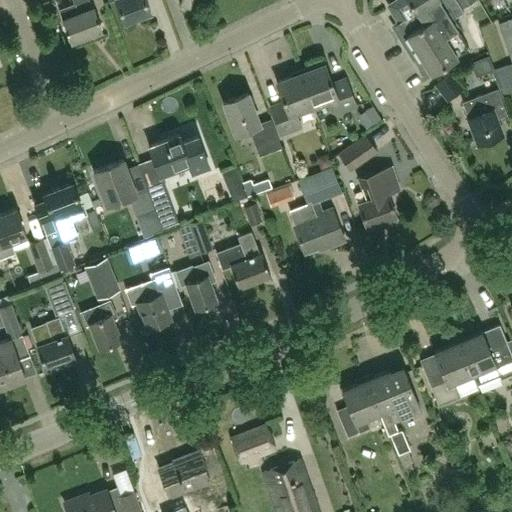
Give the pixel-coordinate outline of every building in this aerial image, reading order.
[(73,0),(75,3),(58,10),(71,42),(102,30),(93,6),(91,7),(88,0),(73,0)] [(108,0),(109,2),(114,0),(115,0),(124,22),(150,12),(145,0),(108,0)] [(181,0),(180,6),(190,10),(194,0),(181,0)] [(428,71),(430,73),(469,49),(453,24),(481,6),(477,0),(395,0),(386,5),(397,24),(392,27),(423,75),(428,71)] [(511,18),(498,23),(511,62),(511,18)] [(489,55),(471,62),(476,76),(494,70),(489,55)] [(464,64),(462,60),(449,67),(452,71),(464,64)] [(300,73),(313,106),(330,100),(335,114),(356,106),(346,78),(332,84),(325,64),(300,73)] [(313,106),(300,73),(277,82),(284,102),(270,107),(281,134),(301,126),(296,112),(313,106)] [(463,88),(451,73),(436,85),(448,100),(463,88)] [(497,89),(474,98),(462,103),(478,144),(502,135),(496,119),(507,115),(497,89)] [(247,93),(223,102),(235,133),(249,128),(254,142),(264,138),(270,152),(282,148),(270,119),(259,123),(247,93)] [(364,111),(372,124),(381,119),(372,105),(364,111)] [(153,158),(138,164),(150,197),(154,208),(158,219),(173,214),(169,204),(170,203),(165,191),(166,191),(160,174),(189,164),(192,173),(209,167),(196,135),(181,141),(179,134),(148,145),(153,158)] [(339,154),(333,158),(338,166),(343,160),(350,170),(376,152),(365,136),(339,154)] [(328,152),(315,157),(320,169),(332,165),(328,152)] [(138,164),(127,169),(123,159),(93,170),(106,204),(121,198),(123,205),(130,202),(135,215),(145,212),(153,233),(163,230),(158,219),(138,164)] [(307,202),(289,210),(296,225),(294,226),(304,252),(317,247),(326,244),(327,247),(344,240),(332,208),(322,211),(319,202),(342,193),(332,167),(297,180),(307,202)] [(371,198),(358,203),(366,227),(395,216),(387,193),(385,194),(382,186),(394,182),(389,168),(364,177),(371,198)] [(251,179),(242,183),(247,197),(272,188),(268,179),(253,184),(251,179)] [(54,216),(57,223),(42,228),(46,238),(56,265),(59,271),(62,269),(75,264),(66,242),(77,238),(74,229),(71,220),(86,214),(85,209),(93,206),(87,192),(77,196),(72,183),(43,194),(52,217),(54,216)] [(351,198),(338,201),(345,223),(358,219),(351,198)] [(256,203),(244,207),(250,225),(262,221),(256,203)] [(16,208),(0,213),(0,246),(4,257),(15,254),(10,242),(26,236),(16,208)] [(213,250),(202,219),(188,224),(193,239),(183,243),(189,259),(213,250)] [(238,237),(240,244),(216,253),(222,268),(230,265),(239,287),(271,275),(262,252),(259,253),(251,232),(238,237)] [(46,238),(43,239),(27,244),(38,272),(53,267),(56,265),(46,238)] [(165,240),(137,246),(141,261),(168,255),(165,240)] [(102,296),(119,289),(106,257),(89,264),(102,296)] [(208,261),(192,267),(191,265),(176,272),(181,286),(186,284),(195,309),(217,300),(208,279),(214,277),(208,261)] [(152,279),(125,289),(131,305),(136,303),(147,329),(151,327),(153,331),(168,325),(167,321),(171,319),(167,309),(182,303),(169,265),(150,272),(152,279)] [(0,386),(25,377),(18,359),(29,355),(11,304),(10,304),(7,296),(0,298),(0,313),(9,338),(0,341),(0,386)] [(92,307),(81,312),(86,325),(90,323),(99,348),(120,340),(112,319),(116,317),(109,301),(92,308),(92,307)] [(58,317),(30,328),(37,345),(36,346),(45,369),(76,358),(67,335),(65,336),(58,317)] [(481,331),(457,341),(471,375),(472,375),(477,386),(499,377),(500,379),(511,374),(511,355),(506,340),(499,324),(481,331)] [(436,356),(421,363),(439,406),(460,397),(478,390),(477,386),(472,375),(471,375),(457,341),(434,351),(435,353),(436,356)] [(389,369),(365,379),(388,435),(389,435),(397,454),(410,449),(402,429),(397,431),(393,422),(420,411),(401,366),(389,371),(389,369)] [(388,435),(365,379),(341,389),(348,405),(336,410),(347,437),(370,428),(366,419),(378,413),(388,436),(388,435)] [(445,419),(442,443),(458,445),(460,420),(445,419)] [(232,439),(240,462),(274,449),(265,426),(232,439)] [(193,501),(188,488),(210,480),(212,486),(226,480),(217,456),(204,462),(199,450),(182,457),(182,458),(159,468),(170,497),(166,499),(170,510),(193,501)] [(318,511),(300,459),(264,471),(277,511),(318,511)] [(117,487),(106,491),(106,489),(81,499),(80,495),(63,502),(67,511),(140,511),(133,492),(121,496),(117,487)] [(34,511),(62,511),(53,496),(32,508),(34,511)]
